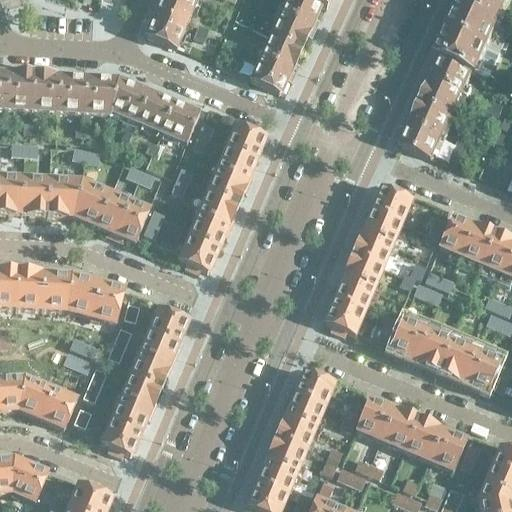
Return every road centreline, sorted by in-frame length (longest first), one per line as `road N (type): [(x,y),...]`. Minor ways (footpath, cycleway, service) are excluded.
road 1 (residential): [(511,437),(282,339)]
road 2 (residential): [(0,251),(90,260),(213,309)]
road 3 (residential): [(305,132),(120,52)]
road 4 (residential): [(305,132),(225,317)]
road 5 (residential): [(282,339),(361,155)]
road 6 (residential): [(225,317),(148,498)]
road 7 (residential): [(211,511),(282,339)]
road 8 (residential): [(361,155),(432,0)]
road 9 (residential): [(361,155),(511,219)]
road 10 (residential): [(148,498),(0,443)]
road 11 (residential): [(365,0),(305,132)]
road 12 (residential): [(120,52),(0,45)]
